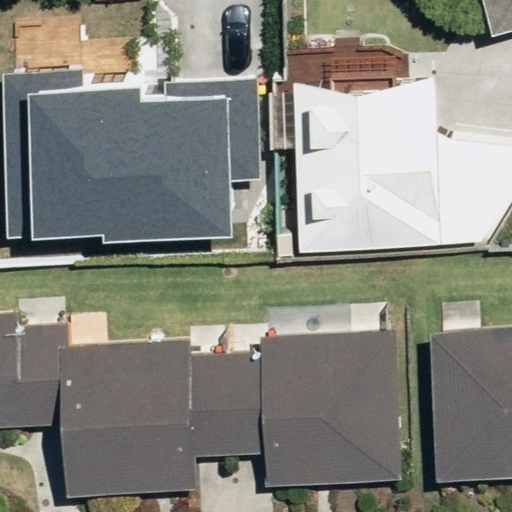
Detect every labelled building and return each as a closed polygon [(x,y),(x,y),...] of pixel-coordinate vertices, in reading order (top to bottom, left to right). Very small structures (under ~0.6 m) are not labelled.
[(17,54),(16,184),(206,186),(208,57),(17,54)] [(381,54),(308,65),(312,234),(493,228),(511,197),(511,131),(463,124),(448,59),(381,54)] [(279,207),(222,208),(223,258),(280,257),(279,207)] [(202,347),(202,328),(78,333),(77,313),(29,315),(28,301),(0,302),(0,431),(9,431),(8,415),(77,413),(79,481),(209,476),(207,446),(277,443),(278,473),(418,468),(413,321),(277,326),(278,344),(202,347)] [(511,313),(442,317),(450,467),(511,463),(511,313)]
